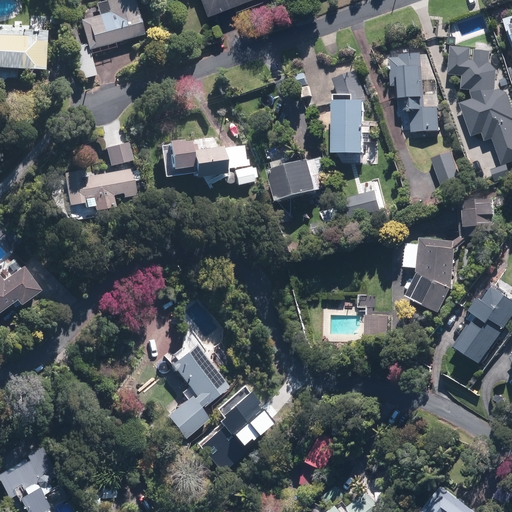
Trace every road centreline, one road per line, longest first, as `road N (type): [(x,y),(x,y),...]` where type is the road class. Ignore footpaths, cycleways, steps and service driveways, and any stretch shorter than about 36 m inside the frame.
road 1 (residential): [(511,448),(428,399),(326,382),(297,368),(279,347),(253,284),(197,257),(161,256),(117,273),(60,338),(0,369)]
road 2 (residential): [(86,109),(395,0)]
